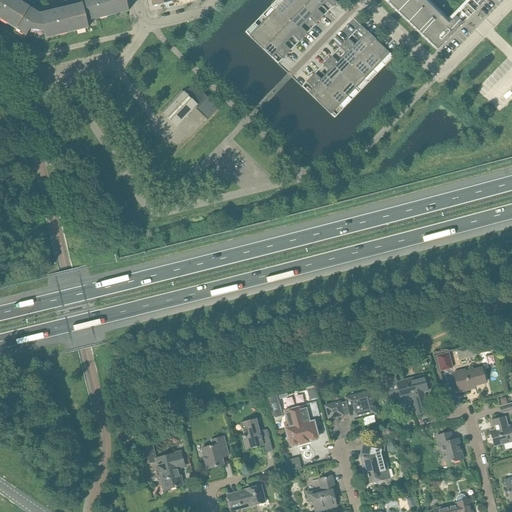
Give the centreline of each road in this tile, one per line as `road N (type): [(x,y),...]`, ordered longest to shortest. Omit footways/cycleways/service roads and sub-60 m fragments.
road 1 (motorway): [(511,182),(0,314)]
road 2 (motorway): [(0,339),(511,212)]
road 3 (residential): [(489,511),(466,410),(443,414)]
